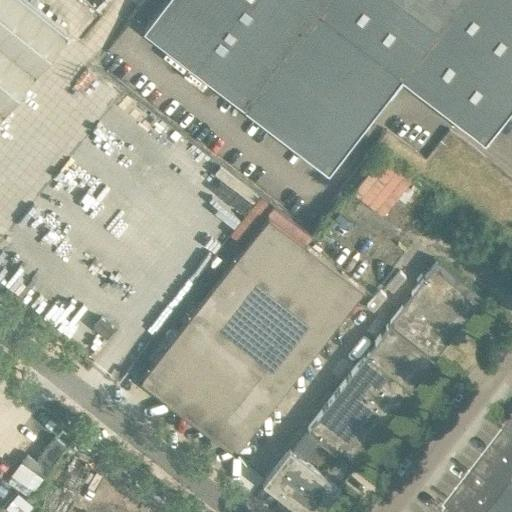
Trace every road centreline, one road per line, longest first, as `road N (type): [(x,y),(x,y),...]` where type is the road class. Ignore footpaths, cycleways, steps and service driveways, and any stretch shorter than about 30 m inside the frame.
road 1 (unclassified): [(238,511),(0,329)]
road 2 (unclassified): [(380,511),(511,345)]
